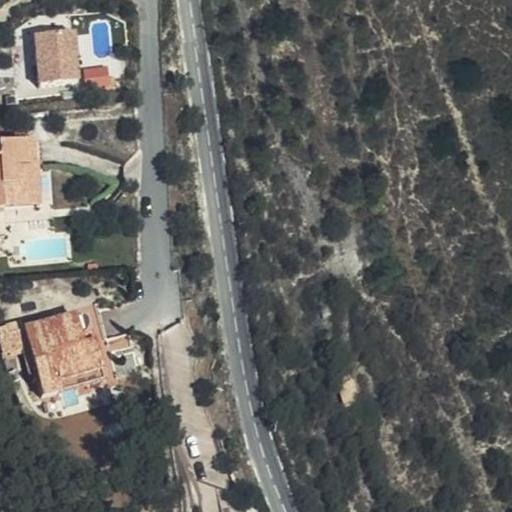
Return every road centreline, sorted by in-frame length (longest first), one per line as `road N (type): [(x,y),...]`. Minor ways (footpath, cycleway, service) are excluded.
road 1 (tertiary): [(284,511),(232,330),(190,0)]
road 2 (residential): [(159,303),(139,0)]
